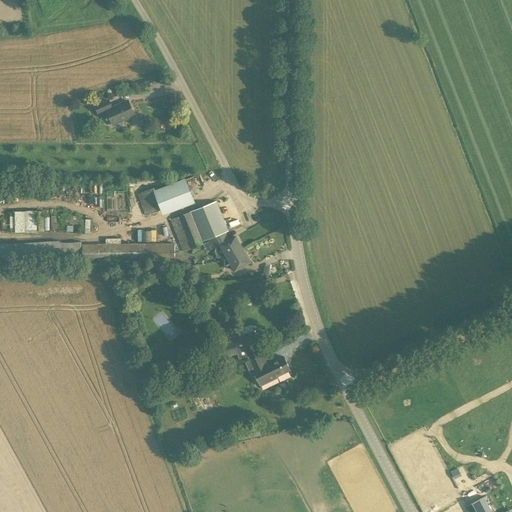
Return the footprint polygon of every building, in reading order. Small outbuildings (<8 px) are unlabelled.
[(106,110),(112,125),(134,116),(127,100),(111,108),(108,100),(94,106),(98,114),(106,110)] [(195,202),(186,178),(154,190),(153,188),(137,194),(145,216),(161,210),(163,214),(195,202)] [(198,242),(208,238),(225,231),(227,231),(215,202),(170,220),(183,252),(200,245),(198,242)] [(42,210),(9,210),(10,231),(48,231),(48,216),(42,216),(42,210)] [(66,218),(65,231),(83,232),(83,218),(66,218)] [(162,222),(164,231),(171,230),(169,220),(162,222)] [(216,260),(222,261),(242,249),(235,237),(229,240),(225,231),(208,238),(215,251),(214,254),(216,260)] [(83,247),(83,263),(175,262),(175,245),(83,247)] [(249,262),(242,249),(222,261),(224,265),(229,262),(234,271),(249,262)] [(199,285),(212,283),(211,276),(198,278),(199,285)] [(239,358),(248,356),(260,353),(254,331),(242,334),(242,333),(229,337),(230,341),(215,346),(219,358),(238,353),(239,358)] [(251,376),(255,374),(260,386),(277,378),(277,377),(290,370),(284,357),(263,366),(259,359),(246,365),(251,376)] [(469,511),(491,511),(484,496),(466,506),(469,511)]
